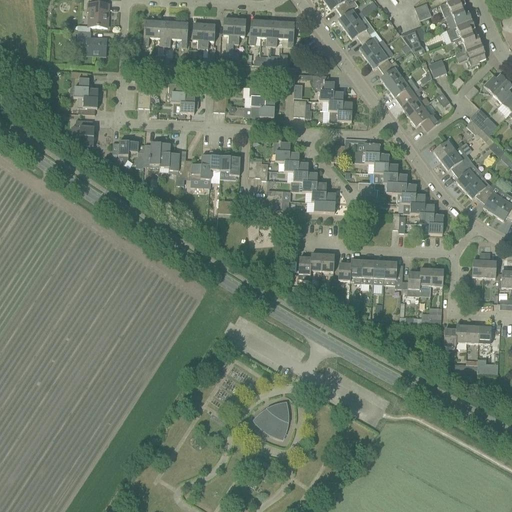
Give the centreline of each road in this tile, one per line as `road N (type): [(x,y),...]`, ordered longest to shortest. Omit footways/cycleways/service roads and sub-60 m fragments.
road 1 (tertiary): [(511,443),(209,272),(0,132)]
road 2 (residential): [(300,134),(129,123),(118,110),(119,71)]
road 3 (residential): [(388,122),(299,0)]
road 4 (residential): [(475,227),(452,209),(388,122)]
road 5 (residential): [(348,249),(351,200),(300,134)]
road 6 (unclassified): [(281,0),(153,0)]
